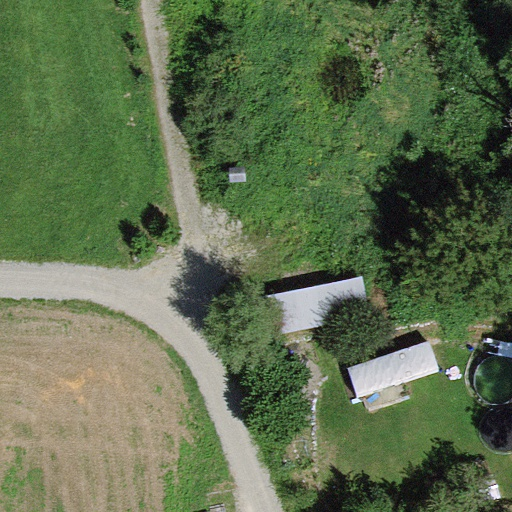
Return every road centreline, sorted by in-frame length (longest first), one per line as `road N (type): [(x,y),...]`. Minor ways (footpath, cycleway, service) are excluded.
road 1 (track): [(0,281),(194,285),(263,511)]
road 2 (track): [(152,0),(194,285)]
